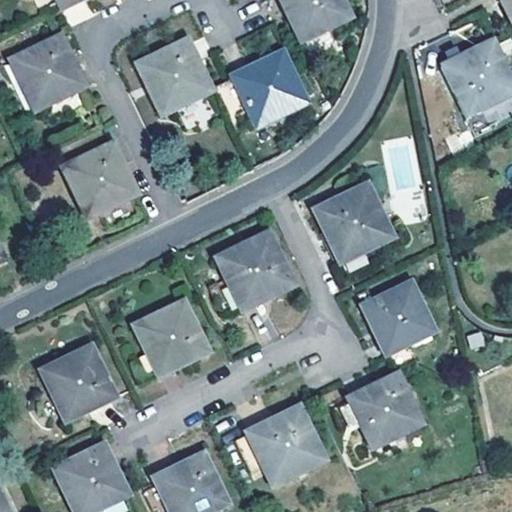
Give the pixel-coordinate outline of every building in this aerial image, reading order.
[(58,4),(60,9),(79,0),(33,0),(40,13),(58,4)] [(339,0),(282,0),(302,41),(349,19),(339,0)] [(511,0),(498,0),(511,28),(511,0)] [(63,11),(69,24),(88,17),(82,3),(63,11)] [(60,41),(12,64),(35,112),(83,89),(71,63),(60,41)] [(511,84),(492,43),(441,67),(466,119),(511,97),(511,84)] [(195,63),(186,44),(138,67),(162,114),(210,92),(195,63)] [(252,71),(234,80),(257,127),(305,104),(282,57),(252,71)] [(110,148),(63,171),(87,220),(136,197),(121,169),(110,148)] [(366,189),(314,214),(326,238),(347,280),(371,268),(364,253),(390,239),(366,189)] [(268,238),(216,262),(240,311),(292,287),(268,238)] [(411,286),(362,310),(373,333),(384,357),(433,333),(411,286)] [(182,308),(135,330),(159,376),(180,366),(205,354),(182,308)] [(89,351),(43,374),(66,421),(89,410),(112,399),(89,351)] [(371,391),(349,401),(372,449),(419,427),(396,379),(371,391)] [(271,424),(234,442),(250,477),(262,471),(270,487),(322,462),(297,411),(271,424)] [(102,450),(56,472),(75,511),(92,511),(125,496),(111,469),(102,450)] [(178,470),(153,482),(167,511),(212,511),(226,506),(202,459),(178,470)]
